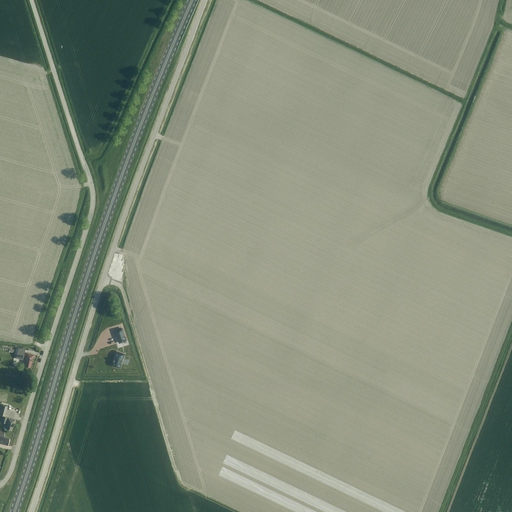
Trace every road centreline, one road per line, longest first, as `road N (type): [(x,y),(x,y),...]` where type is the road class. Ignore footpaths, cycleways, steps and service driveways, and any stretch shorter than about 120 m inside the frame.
road 1 (trunk): [(14,511),(121,175),(191,0)]
road 2 (unclassified): [(31,511),(102,280),(204,0)]
road 3 (unclassified): [(31,0),(92,209),(0,485)]
